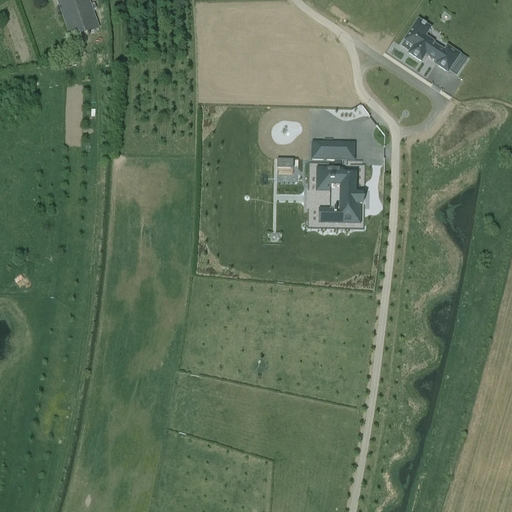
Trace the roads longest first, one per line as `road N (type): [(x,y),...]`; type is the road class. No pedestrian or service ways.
road 1 (unclassified): [(352,511),(382,319),(397,133)]
road 2 (unclassified): [(379,59),(437,101),(431,121),(397,133)]
